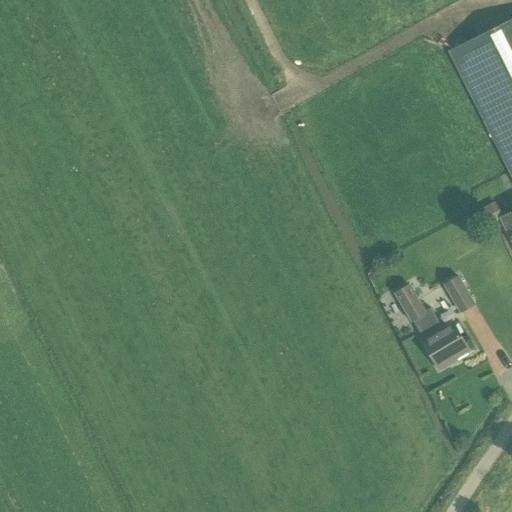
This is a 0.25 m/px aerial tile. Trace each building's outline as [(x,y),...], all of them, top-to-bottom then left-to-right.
[(511,18),(449,49),(511,176),(511,18)] [(502,220),(500,217),(502,215),(495,202),(481,210),(491,226),(502,220)] [(511,210),(502,215),(500,217),(502,220),(511,241),(511,210)] [(460,312),(473,304),(457,276),(443,284),(460,312)] [(430,308),(424,312),(408,285),(394,293),(410,321),(411,320),(422,339),(421,340),(438,367),(468,350),(452,322),(441,328),(430,308)]
